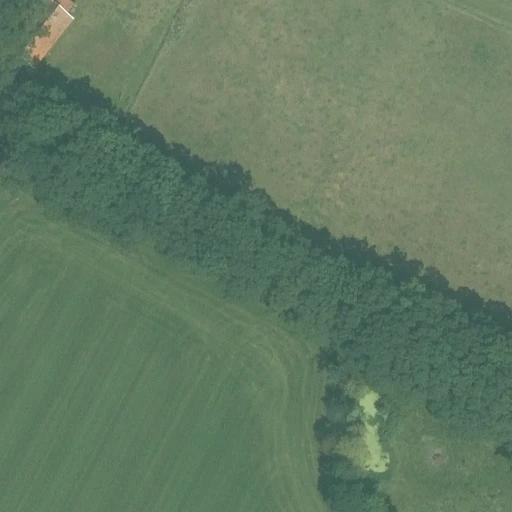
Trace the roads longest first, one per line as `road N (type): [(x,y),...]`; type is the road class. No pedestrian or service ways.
road 1 (track): [(342,309),(10,130)]
road 2 (track): [(511,397),(342,309)]
